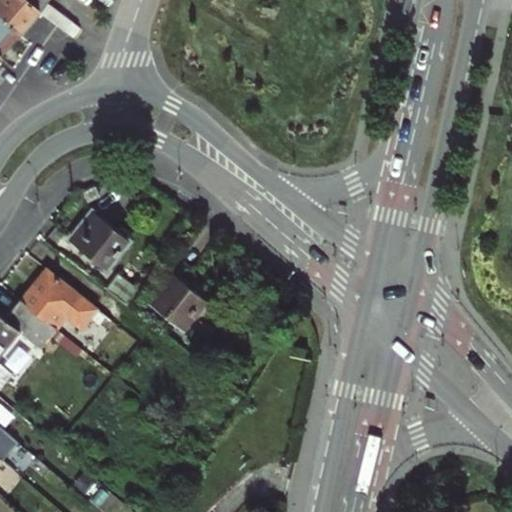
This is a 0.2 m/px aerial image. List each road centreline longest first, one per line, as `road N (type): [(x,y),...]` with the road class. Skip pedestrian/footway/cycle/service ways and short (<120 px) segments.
road 1 (residential): [(378,268),(188,114),(114,92)]
road 2 (residential): [(112,130),(177,148),(370,313)]
road 3 (secondary): [(409,291),(474,0)]
road 4 (secondary): [(443,0),(378,268)]
road 5 (secondary): [(370,313),(324,511)]
road 6 (secondary): [(357,494),(395,446),(421,432),(462,426),(492,435)]
road 7 (secondary): [(357,494),(396,339)]
road 8 (secondary): [(511,391),(409,291)]
road 9 (residential): [(0,208),(49,150),(112,130)]
road 10 (secondary): [(396,339),(492,435)]
road 11 (residential): [(114,92),(47,111),(0,151)]
